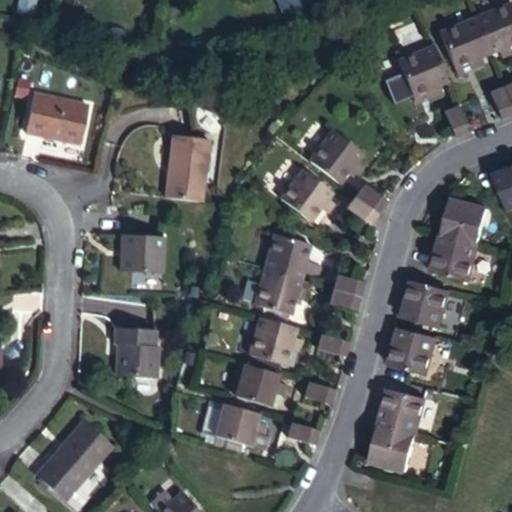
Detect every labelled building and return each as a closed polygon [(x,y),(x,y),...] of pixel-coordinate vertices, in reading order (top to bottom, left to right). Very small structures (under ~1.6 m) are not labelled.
[(274,0),(282,14),(295,7),(296,7),(307,2),(306,0),(274,0)] [(511,3),(477,18),(491,53),(500,50),(504,59),(511,55),(511,54),(508,46),(511,44),(511,3)] [(491,53),(477,18),(441,34),(455,68),(474,60),(478,69),(487,65),(483,56),(491,53)] [(450,82),(435,47),(398,63),(414,96),(431,90),(435,96),(436,98),(445,93),(441,85),(450,82)] [(474,60),(455,68),(459,78),(478,69),(474,60)] [(29,80),(17,77),(14,93),(25,94),(29,80)] [(511,114),(511,105),(504,86),(491,92),(502,118),(511,114)] [(417,103),(435,96),(431,90),(414,96),(417,103)] [(81,144),(90,104),(36,92),(26,133),(81,144)] [(456,138),(470,132),(459,105),(445,111),(456,138)] [(310,161),(341,184),(353,168),(361,175),(368,167),(360,160),(365,154),(336,130),(310,161)] [(174,135),(167,189),(203,198),(210,139),(174,135)] [(504,165),(492,170),(495,176),(506,171),(504,165)] [(509,211),(510,210),(511,209),(511,168),(506,171),(495,176),(509,211)] [(329,198),(334,192),(304,169),(282,198),(312,221),(323,207),(331,212),(337,205),(329,198)] [(356,196),(379,214),(389,202),(366,184),(356,196)] [(203,198),(167,189),(166,196),(202,200),(203,198)] [(371,226),(379,214),(356,196),(348,207),(371,226)] [(448,220),(444,235),(479,244),(488,208),(453,198),(448,220)] [(437,233),(444,235),(448,220),(441,218),(437,233)] [(163,273),(165,237),(123,233),(121,270),(163,273)] [(440,248),(444,235),(437,233),(434,247),(440,248)] [(276,234),(266,269),(302,280),(304,272),(313,275),(316,264),(307,262),(312,244),(276,234)] [(479,244),(444,235),(440,248),(434,272),(470,282),(479,244)] [(302,280),(266,269),(257,306),(293,315),(297,298),(306,300),(309,291),(300,288),(302,280)] [(339,274),(335,289),(362,297),(366,282),(339,274)] [(442,329),(452,291),(415,281),(408,306),(404,318),(442,329)] [(362,297),(335,289),(331,304),(358,311),(362,297)] [(402,304),(398,316),(404,318),(408,306),(402,304)] [(296,336),(299,328),(262,317),(251,354),(288,364),(293,345),(302,348),(304,337),(296,336)] [(403,328),(396,326),(392,340),(399,342),(403,328)] [(151,346),(153,329),(112,328),(111,343),(115,343),(113,376),(153,378),(155,346),(151,346)] [(429,376),(439,338),(403,328),(399,342),(392,366),(429,376)] [(346,356),(350,342),(323,334),(319,348),(346,356)] [(279,382),(281,374),(247,364),(237,396),(272,406),(276,393),(284,395),(287,385),(279,382)] [(332,404),(336,389),(309,382),(305,397),(332,404)] [(385,413),(381,427),(418,436),(428,398),(392,389),(385,413)] [(260,414),(225,405),(216,437),(251,447),(255,432),(264,434),(267,425),(258,423),(260,414)] [(378,412),(374,424),(381,427),(385,413),(378,412)] [(54,463),(82,486),(118,446),(87,420),(51,460),(54,463)] [(316,445),(320,431),(292,423),(288,438),(316,445)] [(381,427),(374,424),(369,439),(376,441),(381,427)] [(418,436),(381,427),(376,441),(371,462),(408,472),(418,436)] [(270,436),(264,434),(255,432),(251,447),(266,451),(270,436)] [(70,500),(82,486),(54,463),(43,476),(70,500)] [(200,511),(182,492),(159,511),(200,511)]
